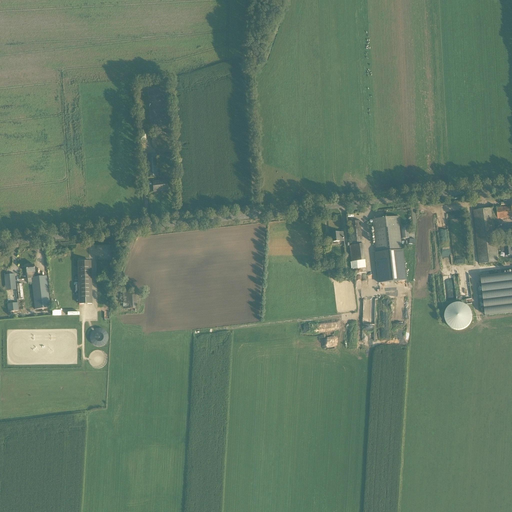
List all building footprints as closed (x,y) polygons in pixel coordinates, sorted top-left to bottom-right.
[(157,176),(156,162),(156,155),(148,155),(149,177),(157,176)] [(168,190),(167,185),(167,182),(153,183),(154,192),(161,191),(161,190),(168,190)] [(494,220),(511,217),(511,203),(511,204),(511,206),(473,211),(477,242),(479,264),(499,262),(498,252),(505,251),(506,256),(511,255),(511,247),(511,246),(497,248),(494,220)] [(406,283),(402,250),(401,250),(398,217),(372,220),(376,253),(375,253),(379,286),(406,283)] [(362,240),(360,226),(360,221),(349,223),(351,241),(352,246),(362,245),(362,240)] [(511,227),(496,230),(497,240),(511,238),(511,227)] [(329,234),(330,239),(330,243),(344,241),(343,233),(329,234)] [(91,304),(90,267),(90,262),(78,262),(78,267),(78,304),(91,304)] [(50,308),(47,281),(46,276),(35,278),(34,265),(26,266),(27,273),(27,279),(31,279),(34,298),(35,307),(36,307),(37,310),(50,308)] [(511,312),(511,273),(503,274),(481,277),(481,282),(477,282),(481,312),(485,311),(485,316),(511,312)] [(14,274),(4,275),(5,280),(6,291),(16,290),(16,288),(15,279),(14,274)] [(137,309),(136,298),(136,293),(122,293),(123,298),(124,310),(137,309)] [(17,303),(7,304),(8,312),(18,311),(17,303)] [(449,329),(461,329),(471,325),(471,314),(467,303),(455,303),(445,307),(445,319),(449,329)] [(93,327),(89,343),(105,347),(109,332),(93,327)]
